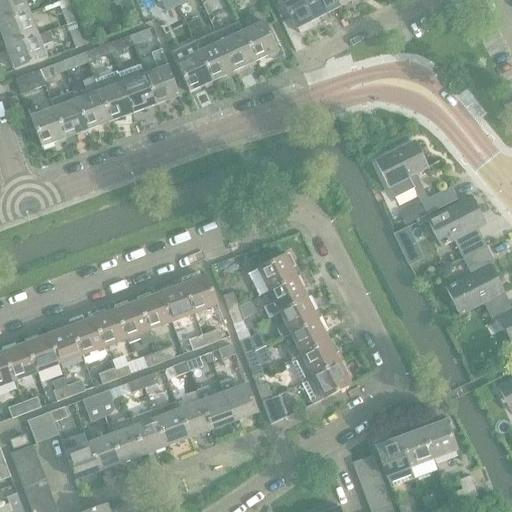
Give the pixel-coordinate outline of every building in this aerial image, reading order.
[(0,0),(0,24),(28,15),(23,1),(22,0),(0,0)] [(166,12),(177,7),(174,1),(173,0),(160,0),(161,1),(166,12)] [(296,30),(317,19),(307,0),(287,0),(286,1),(282,3),(296,30)] [(307,0),(317,19),(338,8),(334,0),(307,0)] [(334,0),(338,8),(353,1),(354,0),(334,0)] [(75,21),(69,5),(59,9),(66,25),(75,21)] [(0,24),(0,28),(7,48),(37,37),(28,15),(0,24)] [(264,23),(242,33),(255,62),(278,52),(264,23)] [(84,45),(78,29),(68,32),(75,49),(84,45)] [(149,30),(130,37),(134,48),(153,40),(149,30)] [(48,33),(37,37),(7,48),(16,71),(45,59),(41,48),(52,44),(48,33)] [(242,33),(220,43),(234,72),(255,62),(242,33)] [(130,37),(107,45),(111,56),(134,48),(130,37)] [(220,43),(198,54),(212,83),(234,72),(220,43)] [(190,93),(212,83),(198,54),(193,44),(171,54),(176,64),(190,93)] [(107,45),(85,54),(89,64),(111,56),(107,45)] [(157,71),(144,76),(156,107),(179,98),(167,67),(161,49),(150,53),(157,71)] [(85,54),(62,62),(66,73),(89,64),(85,54)] [(57,64),(61,74),(66,73),(62,62),(57,64)] [(43,81),(61,74),(57,64),(39,71),(43,81)] [(19,90),(43,81),(39,71),(15,79),(19,90)] [(118,73),(95,82),(110,124),(133,115),(122,84),(118,73)] [(144,76),(122,84),(133,115),(156,107),(144,76)] [(86,92),(74,96),(88,132),(110,124),(95,82),(94,79),(83,83),(86,92)] [(50,100),(54,110),(65,141),(88,132),(74,96),(73,92),(50,100)] [(42,149),(65,141),(54,110),(30,119),(42,149)] [(376,161),(389,188),(394,198),(413,188),(408,178),(426,169),(413,142),(376,161)] [(427,214),(455,200),(449,188),(421,202),(427,214)] [(440,247),(484,225),(470,197),(426,220),(440,247)] [(405,226),(425,215),(420,204),(399,214),(405,226)] [(461,259),(485,247),(479,236),(456,248),(461,259)] [(467,269),(490,257),(485,247),(461,259),(467,269)] [(256,298),(268,292),(296,278),(291,268),(295,266),(289,255),(245,277),(256,298)] [(470,276),(445,289),(459,316),(483,304),(503,293),(504,293),(490,266),(470,276)] [(268,319),(279,314),(306,299),(301,290),(305,288),(300,276),(296,278),(268,292),(273,302),(262,308),(268,319)] [(181,282),(183,286),(183,285),(194,314),(217,306),(206,277),(195,281),(194,277),(181,282)] [(158,291),(160,294),(161,294),(172,323),(194,314),(183,285),(183,286),(173,290),(171,286),(158,291)] [(503,293),(483,304),(492,322),(497,320),(510,345),(511,344),(511,309),(511,310),(503,293)] [(136,299),(137,303),(138,302),(149,331),(172,323),(161,294),(160,294),(151,298),(149,294),(136,299)] [(232,294),(222,298),(227,312),(237,308),(238,307),(233,294),(232,294)] [(280,339),(289,335),(317,320),(313,311),(316,309),(310,297),(306,299),(279,314),(284,324),(274,329),(280,339)] [(114,307),(115,311),(116,311),(127,340),(131,350),(153,342),(149,331),(138,302),(137,303),(128,306),(127,302),(114,307)] [(237,308),(227,312),(232,325),(232,324),(232,326),(243,322),(243,320),(252,316),(256,314),(250,302),(238,308),(238,307),(237,308)] [(91,316),(93,320),(94,319),(105,348),(127,340),(116,311),(115,311),(106,315),(104,311),(91,316)] [(286,352),(291,361),(328,342),(323,332),(327,330),(321,318),(317,320),(289,335),(296,347),(286,352)] [(69,324),(70,328),(71,328),(82,357),(84,362),(88,365),(105,358),(106,353),(105,348),(94,319),(93,320),(83,323),(81,319),(69,324)] [(46,333),(48,337),(59,365),(82,357),(71,328),(70,328),(60,332),(59,328),(46,333)] [(216,332),(203,337),(207,348),(220,343),(216,332)] [(24,341),(25,345),(26,345),(37,374),(59,365),(48,337),(38,340),(37,336),(24,341)] [(192,353),(207,348),(203,337),(188,342),(192,353)] [(239,343),(244,356),(254,353),(249,339),(239,343)] [(290,362),(300,383),(339,364),(339,363),(334,354),(338,352),(332,340),(328,342),(291,361),(290,362)] [(1,350),(3,354),(4,354),(14,382),(37,374),(26,345),(25,345),(16,349),(14,345),(1,350)] [(231,346),(218,351),(221,361),(235,356),(231,346)] [(171,349),(158,354),(162,364),(175,359),(171,349)] [(259,366),(254,353),(244,356),(249,370),(259,366)] [(0,387),(14,382),(4,354),(3,354),(0,354),(0,387)] [(146,370),(162,364),(158,354),(142,359),(146,370)] [(198,359),(186,364),(190,374),(202,369),(198,359)] [(342,361),(339,363),(339,364),(300,383),(312,405),(350,386),(345,375),(349,373),(342,361)] [(174,380),(190,374),(186,364),(170,370),(174,380)] [(126,365),(113,370),(117,381),(130,376),(126,365)] [(101,387),(117,381),(113,370),(97,376),(101,387)] [(154,374),(141,379),(141,380),(141,381),(144,389),(156,385),(157,384),(154,375),(154,374)] [(511,378),(496,387),(510,414),(511,413),(511,378)] [(141,379),(127,384),(131,394),(140,391),(144,389),(141,381),(141,380),(141,379)] [(80,382),(67,387),(71,398),(84,393),(80,382)] [(220,388),(223,395),(233,422),(256,414),(246,387),(234,391),(231,384),(220,388)] [(256,388),(261,402),(271,397),(266,384),(256,388)] [(156,385),(144,389),(146,395),(158,390),(156,385)] [(56,403),(71,398),(67,387),(52,393),(56,403)] [(197,393),(201,404),(211,431),(233,422),(223,395),(212,399),(208,388),(197,393)] [(140,391),(131,394),(134,402),(137,404),(148,399),(146,395),(144,389),(140,391)] [(109,391),(95,396),(96,398),(99,406),(112,401),(109,391)] [(271,398),(271,397),(261,402),(270,424),(287,418),(278,395),(271,398)] [(95,396),(82,402),(86,411),(99,406),(96,398),(95,396)] [(36,399),(23,404),(23,405),(27,414),(40,409),(36,399)] [(175,402),(152,411),(166,448),(189,439),(179,412),(175,402)] [(23,404),(8,409),(12,420),(27,414),(23,405),(23,404)] [(201,404),(179,412),(189,439),(211,431),(201,404)] [(64,408),(50,414),(53,424),(67,418),(64,408)] [(152,411),(130,420),(144,456),(166,448),(152,411)] [(50,414),(39,418),(39,419),(47,440),(57,436),(58,436),(53,424),(50,414)] [(39,418),(27,422),(35,445),(47,440),(39,419),(39,418)] [(107,428),(111,437),(121,464),(144,456),(130,420),(107,428)] [(445,423),(421,432),(432,460),(456,451),(445,423)] [(421,432),(398,440),(409,469),(413,480),(436,471),(432,460),(421,432)] [(25,435),(9,441),(12,451),(28,445),(25,435)] [(111,437),(88,446),(99,473),(121,464),(111,437)] [(398,440),(375,449),(386,478),(388,477),(392,488),(413,480),(409,469),(398,440)] [(76,481),(99,473),(88,446),(66,454),(76,481)] [(11,456),(15,466),(37,458),(33,447),(11,456)] [(352,464),(356,474),(376,466),(372,456),(352,464)] [(41,469),(37,458),(15,466),(19,477),(41,469)] [(0,482),(10,479),(4,464),(0,465),(0,482)] [(356,474),(360,484),(380,477),(376,466),(356,474)] [(19,477),(23,488),(45,479),(41,469),(19,477)] [(448,508),(478,497),(470,476),(458,481),(461,489),(443,496),(448,508)] [(360,484),(364,494),(383,487),(380,477),(360,484)] [(23,488),(27,499),(50,491),(45,479),(23,488)] [(364,494),(367,504),(387,497),(383,487),(364,494)] [(54,502),(50,491),(27,499),(31,510),(54,502)] [(8,505),(10,511),(13,511),(21,509),(16,495),(6,499),(8,505)] [(421,499),(425,511),(436,507),(431,495),(421,499)] [(367,504),(370,511),(376,511),(379,511),(392,511),(387,497),(367,504)] [(57,511),(54,502),(31,510),(31,511),(57,511)]
